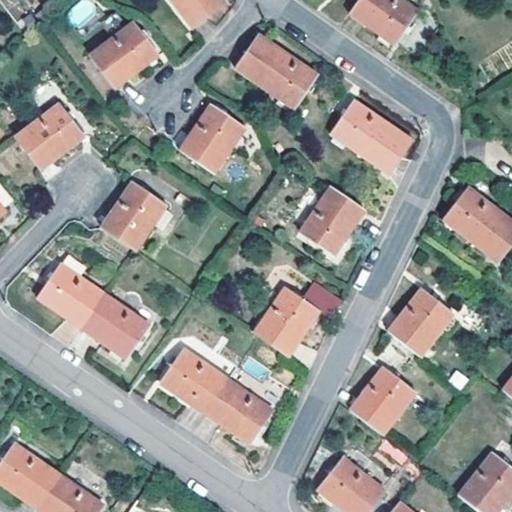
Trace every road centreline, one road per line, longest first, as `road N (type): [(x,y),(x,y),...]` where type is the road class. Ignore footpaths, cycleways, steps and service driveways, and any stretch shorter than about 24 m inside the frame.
road 1 (residential): [(276,0),(429,109),(442,136),(259,509)]
road 2 (residential): [(259,509),(0,328)]
road 3 (residential): [(256,0),(164,102)]
road 4 (residential): [(0,273),(86,183)]
